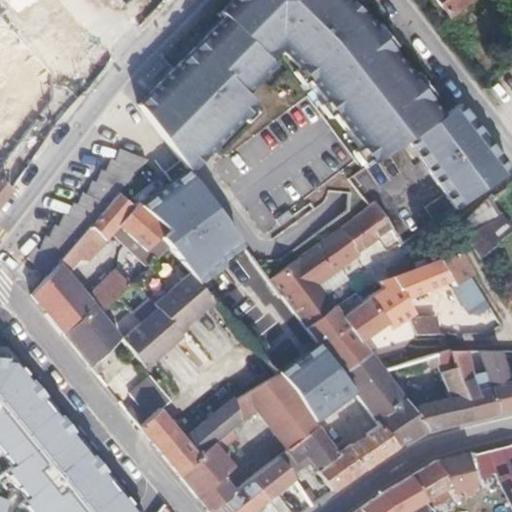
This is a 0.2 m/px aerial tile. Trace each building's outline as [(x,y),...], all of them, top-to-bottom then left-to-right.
[(97,0),(105,8),(114,0),(97,0)] [(294,36),(336,0),(231,0),(220,12),(225,16),(179,63),(145,98),(137,106),(179,160),(188,171),(198,160),(254,103),(244,92),(272,64),(267,59),(278,47),(280,48),(294,36)] [(308,77),(372,27),(362,14),(347,0),(336,0),(294,36),(280,48),(300,68),(308,77)] [(468,0),(438,0),(449,15),(468,0)] [(341,120),(408,72),(372,27),(308,77),(341,120)] [(405,138),(440,115),(408,72),(341,120),(373,160),(405,138)] [(482,132),(458,103),(440,115),(405,138),(430,173),(454,205),(507,164),(482,132)] [(77,205),(74,204),(68,216),(63,215),(57,227),(54,226),(48,238),(45,236),(38,249),(35,247),(26,259),(48,277),(56,268),(54,266),(89,226),(99,215),(101,212),(118,192),(146,160),(119,149),(113,161),(110,160),(105,172),(100,171),(94,184),(91,182),(86,193),(83,192),(77,205)] [(0,152),(0,178),(5,184),(18,168),(11,161),(8,163),(0,152)] [(188,171),(179,160),(164,172),(171,182),(140,208),(166,231),(185,212),(204,192),(188,171)] [(23,173),(18,168),(5,184),(10,189),(23,173)] [(5,184),(0,178),(0,201),(10,189),(5,184)] [(511,182),(493,196),(504,212),(511,207),(511,182)] [(118,192),(101,212),(117,227),(134,206),(118,192)] [(242,242),(204,192),(185,212),(166,231),(159,239),(168,249),(189,274),(197,283),(222,263),(220,260),(242,242)] [(493,196),(491,193),(459,224),(464,233),(504,212),(493,196)] [(372,201),(299,255),(317,280),(389,224),(372,201)] [(136,204),(134,206),(117,227),(118,228),(141,249),(145,253),(159,239),(166,231),(140,208),(136,204)] [(99,215),(89,226),(107,241),(118,228),(117,227),(101,212),(99,215)] [(511,226),(511,225),(504,212),(464,233),(479,256),(511,226)] [(89,226),(54,266),(56,268),(66,278),(68,276),(78,262),(91,259),(107,241),(89,226)] [(141,249),(135,256),(148,268),(151,265),(168,249),(159,239),(145,253),(141,249)] [(453,248),(437,257),(449,278),(468,273),(453,248)] [(299,255),(269,278),(302,321),(303,322),(332,303),(331,303),(326,295),(317,280),(299,255)] [(437,257),(392,272),(405,298),(449,278),(437,257)] [(48,277),(31,294),(63,334),(93,306),(85,297),(68,276),(66,278),(56,268),(48,277)] [(380,286),(365,296),(384,320),(388,325),(411,310),(405,298),(392,272),(375,277),(380,286)] [(468,273),(449,278),(467,309),(478,313),(488,305),(468,273)] [(124,283),(114,274),(92,295),(85,297),(93,306),(99,315),(128,287),(124,283)] [(189,274),(170,290),(191,318),(212,301),(197,283),(189,274)] [(153,303),(157,308),(175,331),(191,318),(170,290),(153,303)] [(330,292),(326,295),(331,303),(335,300),(330,292)] [(365,296),(339,314),(359,340),(384,320),(365,296)] [(332,303),(303,322),(315,340),(320,347),(339,373),(367,352),(359,340),(339,314),(332,303)] [(93,306),(63,334),(89,366),(95,360),(118,338),(99,315),(93,306)] [(157,308),(137,324),(159,353),(179,336),(175,331),(157,308)] [(432,316),(409,320),(416,333),(436,333),(432,316)] [(137,324),(118,338),(141,367),(159,353),(137,324)] [(472,329),(462,325),(462,333),(471,333),(472,329)] [(320,347),(276,377),(312,423),(353,394),(339,373),(320,347)] [(409,362),(404,350),(374,360),(381,370),(409,362)] [(447,350),(431,354),(437,369),(438,373),(453,369),(447,352),(447,350)] [(477,351),(483,370),(496,411),(511,406),(511,364),(506,365),(501,351),(477,351)] [(367,352),(339,373),(353,394),(374,422),(402,401),(395,390),(381,370),(374,360),(367,352)] [(447,352),(453,369),(471,417),(496,411),(483,370),(473,371),(466,352),(447,352)] [(431,354),(422,357),(428,373),(437,369),(431,354)] [(409,362),(381,370),(395,390),(428,373),(422,357),(409,362)] [(0,457),(6,465),(1,476),(27,511),(135,511),(14,363),(0,360),(0,457)] [(453,369),(438,373),(447,397),(456,421),(471,417),(453,369)] [(274,374),(241,396),(253,410),(282,446),(285,449),(314,426),(312,423),(276,377),(274,374)] [(151,381),(130,398),(135,405),(126,413),(138,427),(156,410),(167,401),(159,391),(151,381)] [(241,396),(232,402),(238,422),(253,410),(241,396)] [(407,407),(402,401),(374,422),(377,426),(394,447),(424,429),(456,421),(447,397),(417,403),(415,401),(407,407)] [(232,402),(229,400),(189,432),(179,419),(170,426),(194,456),(227,430),(238,422),(232,402)] [(170,426),(156,410),(138,427),(150,443),(170,426)] [(170,426),(150,443),(173,472),(194,456),(170,426)] [(337,454),(314,426),(285,449),(295,461),(303,454),(315,470),(337,454)] [(377,426),(337,454),(352,473),(394,447),(377,426)] [(227,430),(194,456),(173,472),(194,498),(219,478),(230,469),(224,460),(232,453),(225,444),(233,438),(227,430)] [(511,448),(510,445),(470,455),(473,466),(477,470),(480,479),(492,474),(507,471),(511,469),(511,448)] [(285,449),(282,446),(262,462),(264,465),(272,459),(285,449)] [(285,449),(272,459),(289,479),(299,471),(292,463),(295,461),(285,449)] [(469,451),(464,452),(472,483),(480,479),(477,470),(473,466),(470,455),(469,451)] [(464,452),(432,461),(449,486),(451,490),(474,489),(472,483),(464,452)] [(352,473),(337,454),(315,470),(314,471),(330,489),(352,473)] [(272,459),(264,465),(247,479),(264,500),(277,489),(289,479),(272,459)] [(432,461),(405,477),(423,502),(449,486),(432,461)] [(299,471),(289,479),(310,504),(319,496),(301,469),(299,471)] [(511,480),(507,471),(492,474),(511,509),(511,480)] [(405,477),(356,510),(358,511),(406,511),(423,502),(405,477)] [(230,492),(219,478),(194,498),(205,511),(230,492)] [(247,479),(230,492),(205,511),(204,511),(248,511),(264,500),(247,479)] [(289,479),(277,489),(297,511),(299,511),(310,504),(289,479)] [(472,483),(474,489),(480,488),(480,479),(472,483)] [(451,490),(449,486),(423,502),(432,511),(442,511),(436,504),(449,496),(451,490)] [(297,511),(277,489),(264,500),(274,511),(297,511)] [(274,511),(264,500),(248,511),(274,511)]
